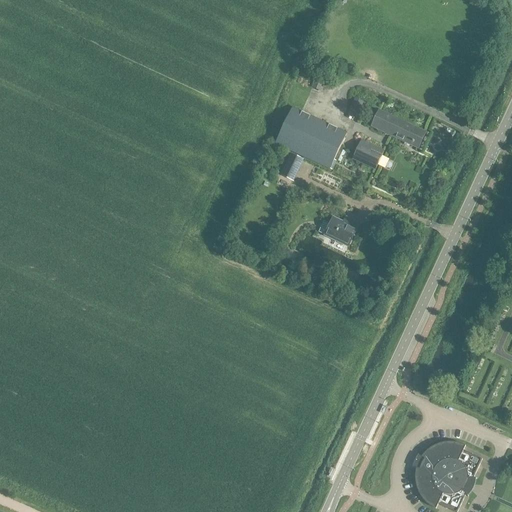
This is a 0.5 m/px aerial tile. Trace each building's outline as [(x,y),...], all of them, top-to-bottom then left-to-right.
[(312,87),(321,91),(324,84),(315,80),(312,87)] [(353,104),(350,110),(356,113),(359,107),(353,104)] [(329,170),(345,136),(346,134),(292,109),(275,145),(329,170)] [(371,127),(392,136),(400,140),(401,138),(412,143),(411,145),(418,148),(426,132),(379,111),(371,127)] [(375,170),(384,151),(361,141),(352,160),(375,170)] [(381,164),(386,167),(390,158),(384,156),(381,164)] [(359,224),(346,218),(343,223),(332,218),(324,236),(348,247),(359,224)] [(424,454),(422,457),(425,459),(423,461),(422,463),(421,465),(420,467),(420,470),(416,469),(416,472),(415,476),(415,480),(416,484),(417,487),(418,491),(420,494),(422,497),(424,500),(427,503),(429,506),(433,508),(436,509),(438,505),(453,511),(457,511),(466,495),(468,497),(469,497),(468,496),(470,494),(472,491),(473,488),(475,485),(475,482),(476,479),(477,479),(474,478),(482,459),(464,451),(466,446),(462,445),(459,443),(455,443),(451,442),(447,443),(444,443),(440,444),(436,445),(433,447),(430,449),(427,451),(424,454)]
